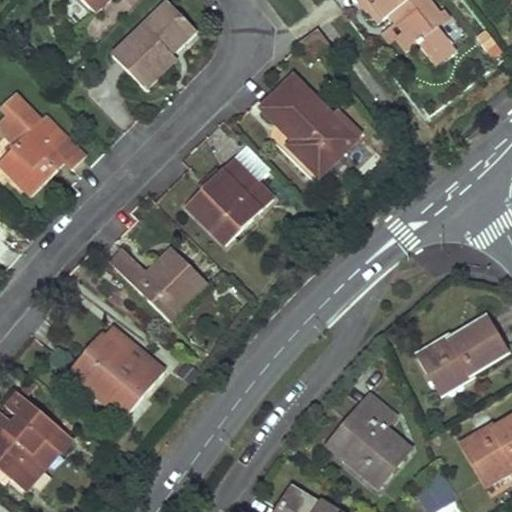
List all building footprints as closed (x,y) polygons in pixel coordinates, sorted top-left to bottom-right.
[(80,0),(95,16),(112,0),(80,0)] [(373,0),(357,0),(378,27),(383,23),(371,8),(376,4),(373,0)] [(373,0),(376,4),(371,8),(383,23),(389,18),(396,13),(404,25),(398,29),(404,37),(414,50),(419,46),(430,60),(450,45),(439,31),(435,26),(444,19),(429,0),(373,0)] [(169,4),(113,58),(146,92),(178,62),(173,57),(197,33),(169,4)] [(396,13),(389,18),(398,29),(404,25),(396,13)] [(444,19),(435,26),(439,31),(450,22),(446,17),(444,19)] [(489,30),(475,37),(489,62),(503,54),(489,30)] [(318,31),(301,44),(315,62),(332,48),(318,31)] [(392,34),(386,39),(392,46),(398,41),(392,34)] [(404,37),(398,41),(408,54),(414,50),(404,37)] [(450,45),(430,60),(437,69),(457,54),(450,45)] [(295,80),(262,113),(293,144),(301,152),(296,158),(319,181),(350,151),(325,126),(332,118),(295,80)] [(16,97),(2,111),(9,118),(0,125),(0,132),(17,149),(0,165),(0,166),(32,198),(59,172),(54,166),(61,160),(73,172),(86,159),(47,119),(42,123),(16,97)] [(332,118),(325,126),(350,151),(357,144),(332,118)] [(293,144),(288,150),(296,158),(301,152),(293,144)] [(234,162),(186,210),(226,250),(274,201),(234,162)] [(124,252),(111,265),(172,325),(209,286),(174,250),(157,267),(162,270),(152,280),(148,276),(124,252)] [(157,267),(148,276),(152,280),(162,270),(157,267)] [(508,354),(486,318),(451,339),(449,336),(418,355),(438,390),(468,373),(470,376),(508,354)] [(89,351),(65,379),(82,393),(84,390),(89,384),(129,418),(166,374),(146,358),(140,365),(123,352),(130,344),(113,329),(105,339),(109,341),(96,357),(89,351)] [(102,336),(89,351),(96,357),(109,341),(105,339),(102,336)] [(130,344),(123,352),(140,365),(146,358),(130,344)] [(470,376),(468,373),(438,390),(443,398),(472,381),(470,376)] [(89,384),(84,390),(124,424),(129,418),(89,384)] [(0,428),(0,472),(26,495),(47,471),(40,466),(53,451),(60,456),(61,458),(74,443),(19,397),(8,409),(20,420),(14,426),(7,435),(0,428)] [(396,417),(371,397),(360,411),(364,414),(334,451),(380,489),(412,451),(387,430),(396,417)] [(364,414),(360,411),(330,448),(334,451),(364,414)] [(0,413),(0,428),(7,435),(14,426),(0,413)] [(511,419),(495,430),(493,426),(462,445),(483,480),(511,463),(511,419)] [(53,451),(40,466),(47,471),(60,456),(53,451)] [(511,463),(483,480),(488,488),(511,473),(511,463)] [(458,500),(439,468),(426,483),(442,509),(458,500)] [(321,507),(293,489),(278,511),(336,511),(324,504),(321,507)]
